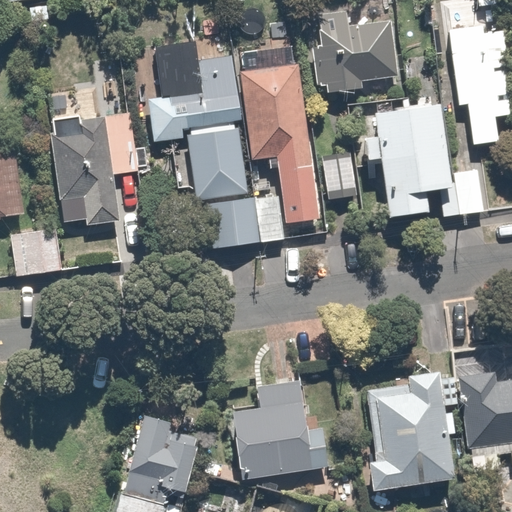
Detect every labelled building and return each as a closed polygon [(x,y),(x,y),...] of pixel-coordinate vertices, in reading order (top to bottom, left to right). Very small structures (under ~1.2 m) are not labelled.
[(390,23),(349,26),(348,16),(315,18),(317,46),(311,47),(313,85),(329,84),(329,91),(356,90),(355,75),(393,72),(390,23)] [(481,23),(444,28),(452,106),(462,104),(467,145),(494,142),(491,118),(510,115),(508,90),(498,91),(494,56),(505,55),(502,29),(482,32),(481,23)] [(212,53),(195,55),(194,43),(152,47),(157,97),(148,98),(153,147),(187,144),(186,130),(240,124),(233,62),(213,64),(212,53)] [(315,215),(297,61),(238,68),(249,161),(274,158),(282,219),(315,215)] [(439,103),(372,108),(374,134),(361,135),(363,162),(381,161),(385,214),(427,211),(426,188),(437,187),(439,219),(480,216),(476,167),(444,169),(439,103)] [(63,224),(122,215),(116,176),(136,173),(127,111),(48,122),(63,224)] [(193,200),(247,195),(240,124),(186,130),(187,144),(193,200)] [(0,148),(0,218),(22,215),(12,147),(0,148)] [(350,194),(350,150),(322,150),(323,195),(350,194)] [(247,195),(193,200),(198,246),(277,237),(273,192),(247,195)] [(50,227),(8,232),(13,276),(55,271),(50,227)] [(491,372),(451,376),(470,481),(511,470),(511,379),(493,382),(491,372)] [(437,377),(357,389),(371,492),(453,481),(437,377)] [(316,398),(225,413),(242,478),(328,468),(316,398)] [(124,481),(185,493),(204,410),(145,401),(124,481)] [(0,461),(0,511),(22,511),(32,468),(0,461)] [(118,487),(110,511),(177,511),(181,502),(118,487)]
